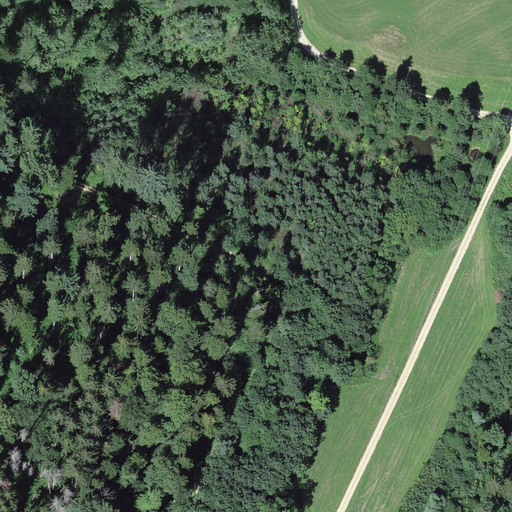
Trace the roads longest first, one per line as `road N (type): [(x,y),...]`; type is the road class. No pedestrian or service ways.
road 1 (track): [(186,511),(276,317),(271,280),(136,207),(0,158)]
road 2 (track): [(511,146),(340,511)]
road 3 (track): [(292,0),(299,39),(330,62),(511,123)]
